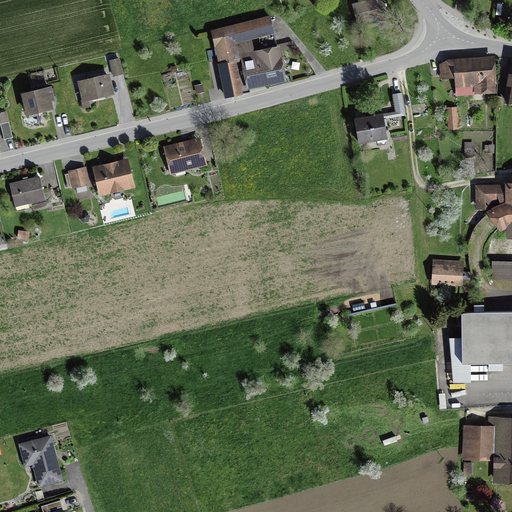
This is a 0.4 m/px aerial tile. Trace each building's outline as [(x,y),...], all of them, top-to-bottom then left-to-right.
[(383,0),(363,0),(352,3),(357,23),(387,15),(383,0)] [(212,30),(226,96),(256,90),(255,87),(283,81),(274,40),(262,43),(264,51),(250,54),(248,46),(242,47),(241,40),(273,34),(269,18),(212,30)] [(500,18),(496,29),(505,32),(508,21),(500,18)] [(118,60),(109,61),(113,75),(121,73),(118,60)] [(493,61),(455,62),(455,78),(456,91),(494,90),(493,61)] [(455,62),(439,62),(440,78),(455,78),(455,62)] [(108,74),(80,81),(85,100),(113,93),(108,74)] [(47,87),(25,91),(30,116),(52,111),(47,87)] [(400,95),(393,96),(396,113),(383,115),(384,119),(405,115),(400,95)] [(456,109),(446,109),(447,129),(457,128),(456,109)] [(383,113),(357,117),(362,144),(387,140),(384,119),(383,115),(383,113)] [(7,121),(0,123),(0,127),(3,140),(11,138),(7,121)] [(197,139),(165,147),(173,174),(204,165),(197,139)] [(473,144),(464,144),(465,155),(473,155),(473,144)] [(126,160),(97,168),(103,190),(132,182),(126,160)] [(85,165),(70,169),(74,187),(89,184),(85,165)] [(39,174),(10,181),(15,202),(45,195),(39,174)] [(509,234),(511,233),(511,186),(511,187),(510,202),(492,212),(502,225),(509,225),(509,234)] [(503,188),(479,189),(479,208),(490,208),(490,199),(503,199),(503,188)] [(86,213),(81,214),(80,219),(83,222),(88,221),(89,216),(86,213)] [(460,262),(434,261),(433,285),(459,287),(460,262)] [(511,262),(492,262),(491,279),(511,280),(511,262)] [(511,311),(461,312),(461,324),(461,336),(449,337),(450,381),(465,381),(465,363),(511,361),(511,311)] [(489,428),(466,427),(465,455),(496,456),(494,479),(511,479),(511,420),(489,419),(489,428)] [(50,435),(19,442),(22,457),(32,455),(39,484),(61,479),(50,435)] [(61,501),(41,506),(42,511),(48,511),(63,508),(61,501)]
